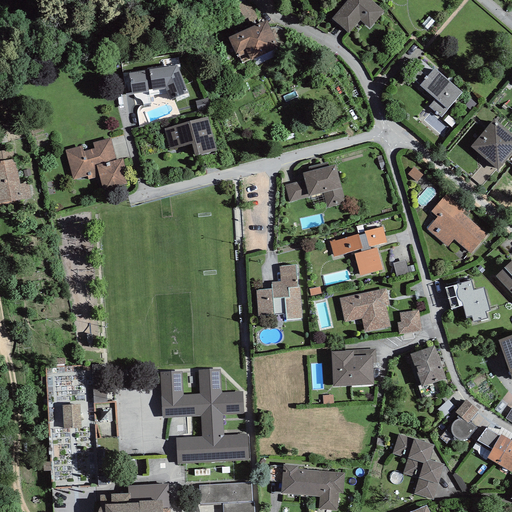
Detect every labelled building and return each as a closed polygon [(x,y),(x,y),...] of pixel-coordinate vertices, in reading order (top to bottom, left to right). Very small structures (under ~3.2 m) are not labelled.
[(384,11),(370,0),(347,0),(331,19),(349,34),(360,21),(370,29),(384,11)] [(271,27),(233,42),(244,68),(281,53),(271,27)] [(176,66),(128,74),(132,94),(148,92),(147,89),(151,88),(152,91),(164,89),(169,101),(188,92),(176,66)] [(463,93),(435,71),(421,89),(448,111),(463,93)] [(207,98),(194,101),(197,111),(210,108),(207,98)] [(207,117),(164,129),(170,150),(191,144),(195,157),(217,151),(207,117)] [(511,155),(511,135),(495,121),(471,148),(498,171),(511,155)] [(81,146),(66,150),(73,179),(87,176),(88,180),(99,177),(103,193),(118,189),(117,187),(129,184),(122,158),(116,160),(110,139),(93,143),(95,149),(83,153),(81,146)] [(0,204),(31,198),(29,183),(20,184),(13,148),(0,150),(0,204)] [(304,180),(285,185),(289,202),(323,193),(327,208),(346,203),(335,165),(302,173),(304,180)] [(414,171),(409,179),(418,185),(423,178),(414,171)] [(428,232),(467,264),(491,235),(444,196),(431,213),(437,221),(428,232)] [(334,240),(329,242),(333,257),(351,252),(351,254),(354,254),(359,275),(382,269),(376,248),(371,249),(371,247),(387,243),(382,226),(363,231),(364,234),(359,235),(359,234),(335,241),(334,240)] [(405,260),(393,264),(397,277),(409,274),(405,260)] [(511,263),(497,276),(511,294),(511,263)] [(296,265),(279,266),(280,282),(271,282),(272,289),(255,290),(257,317),(286,314),(286,320),(302,318),(299,287),(297,287),(296,265)] [(471,281),(457,284),(466,318),(471,317),(473,323),(488,319),(486,312),(490,311),(484,288),(474,291),(471,281)] [(340,300),(345,323),(363,320),(366,337),(395,331),(388,291),(340,300)] [(400,322),(397,323),(399,335),(422,331),(418,310),(399,313),(400,322)] [(511,338),(502,342),(511,369),(511,338)] [(436,346),(409,357),(423,391),(450,380),(436,346)] [(374,355),(333,357),(334,386),(375,384),(374,355)] [(182,372),(160,373),(162,421),(202,419),(203,439),(176,440),(177,462),(251,460),(250,433),(227,434),(227,419),(245,418),(245,393),(221,394),(220,372),(200,373),(201,396),(183,396),(182,372)] [(478,431),(471,424),(480,415),(468,403),(456,414),(462,420),(450,432),(463,445),(478,431)] [(79,405),(62,406),(63,429),(80,428),(79,405)] [(111,409),(99,410),(99,421),(111,421),(111,409)] [(437,445),(398,434),(391,458),(406,463),(402,476),(419,481),(415,494),(435,500),(445,464),(432,461),(437,445)] [(511,442),(499,436),(488,460),(511,471),(511,442)] [(344,468),(286,468),(286,494),(318,494),(318,511),(343,511),(344,468)] [(163,511),(162,500),(162,482),(131,484),(131,491),(104,494),(103,505),(100,508),(99,511),(163,511)] [(251,482),(199,485),(200,504),(223,502),(223,511),(254,511),(254,502),(252,502),(251,482)]
